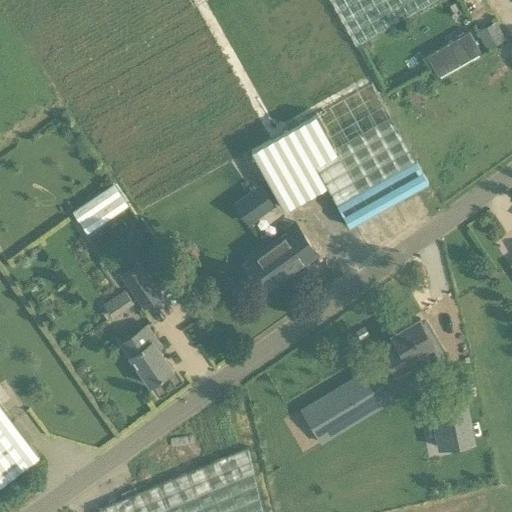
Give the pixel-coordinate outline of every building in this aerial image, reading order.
[(329,0),(355,44),(433,0),(329,0)] [(481,46),(501,39),(495,21),(475,27),(481,46)] [(437,79),(482,55),(470,33),(426,57),(437,79)] [(348,226),(427,182),(389,115),(335,145),(316,112),(251,149),(283,207),(325,183),(348,226)] [(74,203),(90,226),(121,205),(104,182),(74,203)] [(233,202),(247,222),(274,203),(259,183),(233,202)] [(316,253),(297,225),(242,263),(262,291),(316,253)] [(161,294),(138,259),(119,272),(143,306),(161,294)] [(124,289),(100,299),(107,315),(131,305),(124,289)] [(423,347),(431,360),(444,352),(429,327),(425,330),(417,317),(391,333),(406,357),(423,347)] [(119,342),(149,384),(172,369),(157,348),(160,346),(145,323),(119,342)] [(368,366),(298,407),(320,442),(390,400),(368,366)] [(472,439),(464,397),(404,408),(413,451),(472,439)] [(0,483),(37,455),(0,405),(0,483)] [(98,511),(262,511),(247,447),(98,509),(98,511)]
